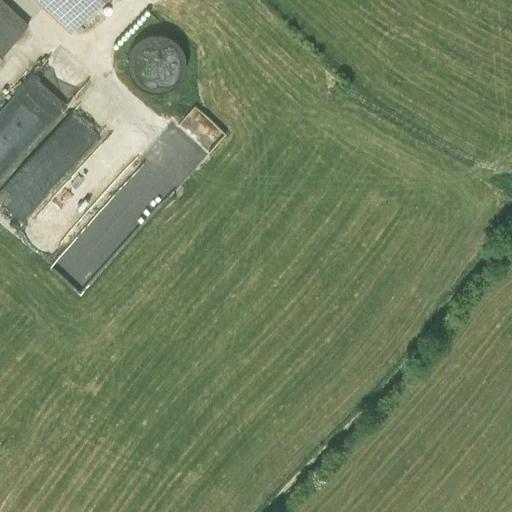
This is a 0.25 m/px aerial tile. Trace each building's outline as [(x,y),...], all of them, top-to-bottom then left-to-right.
[(0,0),(0,52),(27,24),(1,0),(0,0)] [(42,0),(72,28),(99,0),(42,0)] [(0,177),(63,114),(32,83),(0,115),(0,177)] [(191,126),(200,118),(215,135),(223,128),(201,104),(185,119),(191,126)] [(4,200),(33,214),(48,184),(19,170),(4,200)]
